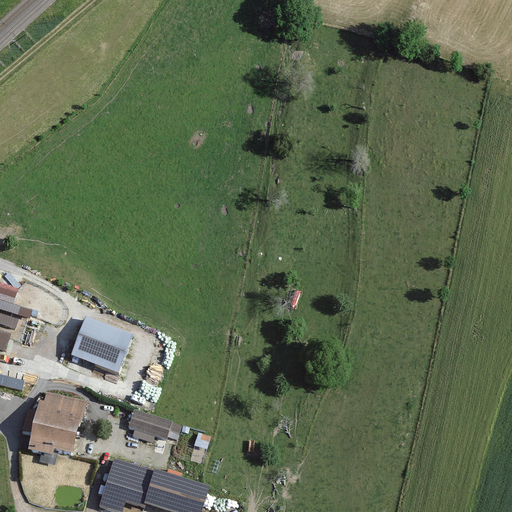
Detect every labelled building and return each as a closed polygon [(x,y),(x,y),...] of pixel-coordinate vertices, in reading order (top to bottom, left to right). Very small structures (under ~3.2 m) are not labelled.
[(14,306),(17,293),(0,288),(0,325),(26,333),(32,311),(14,306)] [(133,339),(87,322),(74,357),(120,375),(133,339)] [(0,387),(23,391),(24,382),(0,378),(0,387)] [(89,404),(47,394),(46,404),(42,404),(40,415),(30,412),(24,435),(35,438),(32,454),(56,457),(56,451),(75,456),(89,404)] [(182,429),(134,412),(128,429),(135,432),(133,439),(154,445),(157,436),(180,444),(182,429)] [(195,446),(208,450),(211,438),(199,434),(195,446)] [(185,511),(193,484),(116,462),(106,497),(146,509),(146,504),(171,511),(185,511)]
